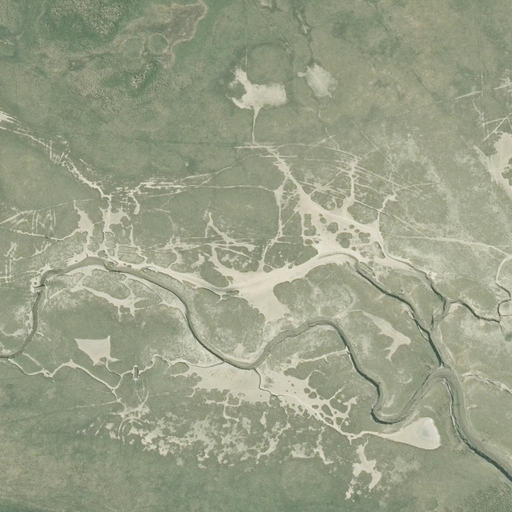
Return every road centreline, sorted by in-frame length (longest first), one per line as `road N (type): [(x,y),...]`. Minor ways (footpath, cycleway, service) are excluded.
road 1 (track): [(37,0),(11,85),(39,143),(32,228),(13,251),(12,284),(28,292),(47,286),(97,322),(130,354),(135,394),(122,413),(52,417),(0,460)]
road 2 (track): [(0,43),(105,125),(143,142),(322,150),(391,165),(430,184),(471,242)]
road 3 (track): [(471,242),(454,109),(459,0)]
